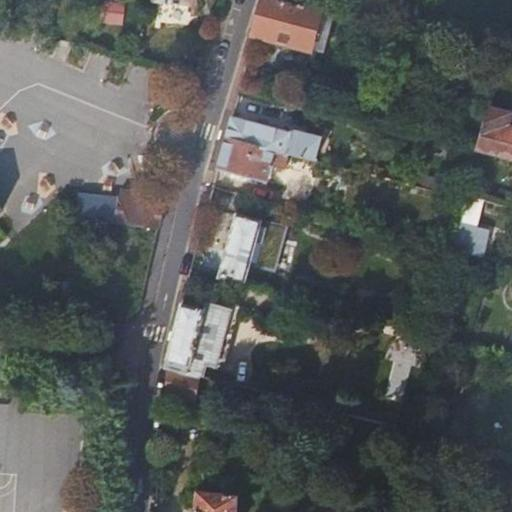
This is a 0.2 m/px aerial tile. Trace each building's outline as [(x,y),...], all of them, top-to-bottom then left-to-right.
[(101,0),(100,22),(122,23),(122,0),(101,0)] [(321,12),(277,0),(262,0),(254,33),(253,38),(310,53),(321,12)] [(324,0),(277,0),(321,12),(324,0)] [(333,15),(321,12),(310,53),(322,56),(333,15)] [(273,84),(243,76),(239,89),(269,97),(273,84)] [(511,112),(488,107),(477,148),(511,157),(511,112)] [(292,132),(232,117),(230,124),(226,138),(288,153),(290,154),(316,160),(322,136),(293,128),(292,132)] [(288,153),(226,138),(223,150),(218,169),(268,181),(272,163),(285,166),(290,154),(288,153)] [(114,220),(157,229),(163,206),(163,203),(138,198),(139,190),(125,186),(123,192),(121,192),(114,220)] [(237,214),(221,278),(226,280),(231,278),(245,282),(261,220),(237,214)] [(492,223),(462,215),(454,248),(484,255),(492,223)] [(204,309),(183,304),(165,368),(168,370),(200,378),(203,378),(206,368),(217,371),(232,308),(219,305),(206,301),(204,309)] [(200,378),(168,370),(166,395),(194,404),(200,378)] [(195,511),(234,511),(236,498),(197,494),(195,511)]
